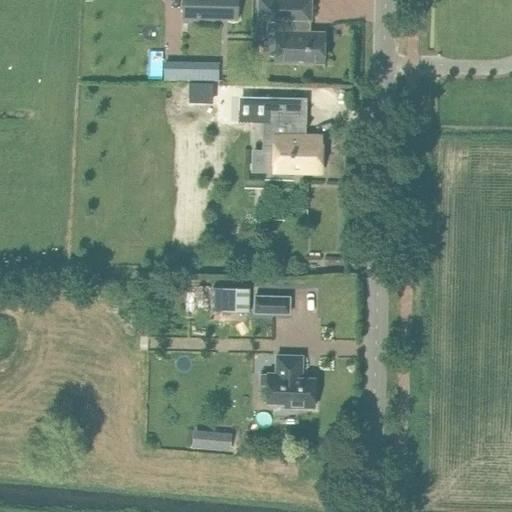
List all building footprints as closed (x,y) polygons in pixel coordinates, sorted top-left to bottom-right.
[(183,0),(183,17),(239,19),(239,0),(183,0)] [(310,0),(257,0),(257,18),(282,19),(281,31),(275,31),(274,62),(323,63),(324,32),(307,32),(307,20),(310,20),(310,0)] [(213,82),(189,82),(188,102),(212,103),(213,82)] [(238,96),(237,121),(263,122),(268,122),(269,97),(238,96)] [(306,98),(286,97),(269,97),(268,122),(263,122),(262,150),(273,150),(273,171),(320,172),(321,136),(303,136),(303,124),(306,124),(306,98)] [(222,312),(248,312),(249,288),(222,288),(222,312)] [(289,313),(289,297),(255,296),(254,313),(289,313)] [(302,356),(282,356),(276,356),(276,374),(267,373),(267,403),(295,404),(295,407),(314,408),(314,379),(301,378),(302,356)]
